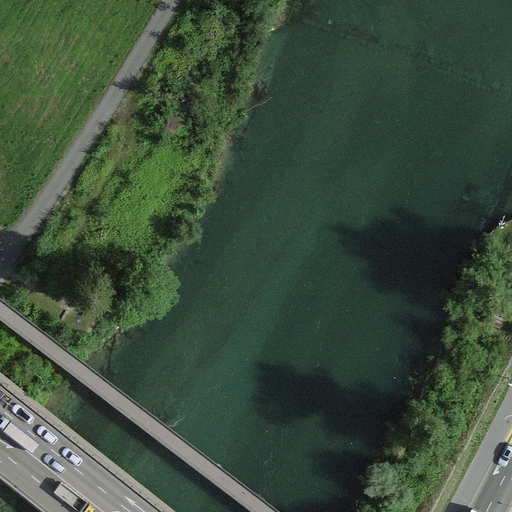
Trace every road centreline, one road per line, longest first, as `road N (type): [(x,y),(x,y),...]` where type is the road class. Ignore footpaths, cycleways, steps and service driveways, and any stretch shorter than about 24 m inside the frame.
road 1 (track): [(170,0),(0,256)]
road 2 (secondary): [(0,423),(110,511)]
